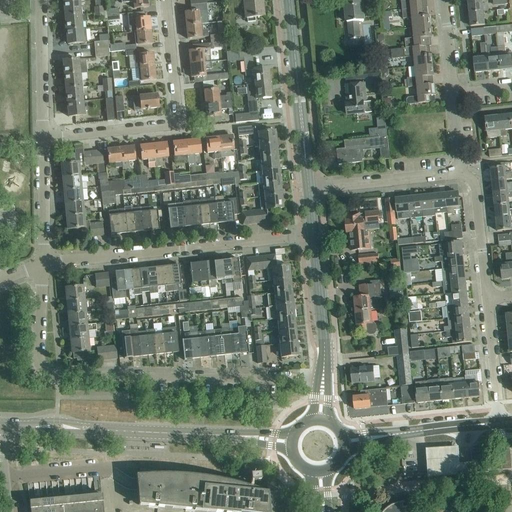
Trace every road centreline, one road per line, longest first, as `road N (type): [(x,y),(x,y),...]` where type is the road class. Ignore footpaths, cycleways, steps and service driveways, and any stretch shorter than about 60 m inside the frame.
road 1 (residential): [(322,379),(52,373),(38,354),(42,266)]
road 2 (tertiary): [(0,426),(293,442)]
road 3 (residential): [(313,234),(42,266)]
road 4 (residential): [(166,0),(175,121),(42,138)]
road 5 (tertiary): [(308,188),(289,0)]
road 6 (tertiary): [(342,442),(499,422)]
road 7 (residential): [(308,188),(462,173)]
road 8 (tertiary): [(322,379),(313,234)]
road 9 (residential): [(42,138),(40,0)]
road 10 (residential): [(135,484),(98,468),(3,478)]
road 11 (residential): [(486,299),(475,189),(462,173)]
road 12 (residential): [(42,266),(42,138)]
road 13 (residential): [(499,422),(486,299)]
